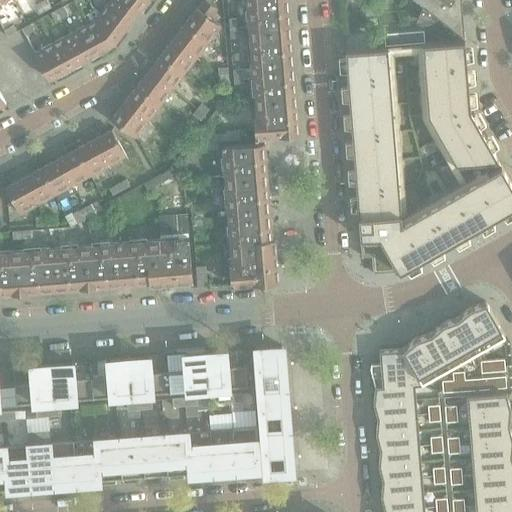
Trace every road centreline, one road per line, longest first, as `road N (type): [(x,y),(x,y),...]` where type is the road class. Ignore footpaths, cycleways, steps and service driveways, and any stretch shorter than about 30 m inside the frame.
road 1 (residential): [(0,333),(337,305)]
road 2 (residential): [(312,0),(337,305)]
road 3 (residential): [(81,511),(355,490)]
road 4 (unknown): [(188,0),(121,81),(51,127),(11,65)]
road 5 (residential): [(337,305),(355,490)]
road 6 (residential): [(337,305),(407,295),(490,257)]
